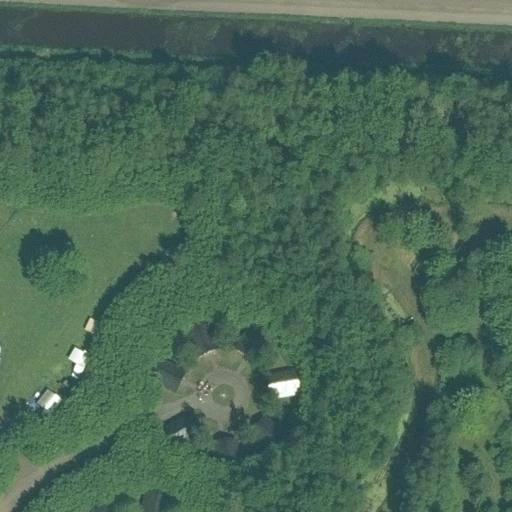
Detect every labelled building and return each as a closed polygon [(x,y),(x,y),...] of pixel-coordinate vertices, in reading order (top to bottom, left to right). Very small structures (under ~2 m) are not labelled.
[(213,346),(204,327),(186,335),(195,354),(213,346)] [(259,358),(270,341),(254,330),(243,347),(259,358)] [(175,375),(157,366),(148,383),(167,392),(175,375)] [(280,401),(300,398),(297,379),(276,382),(280,401)] [(176,430),(158,441),(168,458),(186,447),(176,430)] [(260,446),(276,459),(288,444),(273,431),(260,446)] [(216,459),(218,479),(237,478),(235,457),(216,459)] [(165,511),(167,502),(147,499),(145,511),(165,511)]
